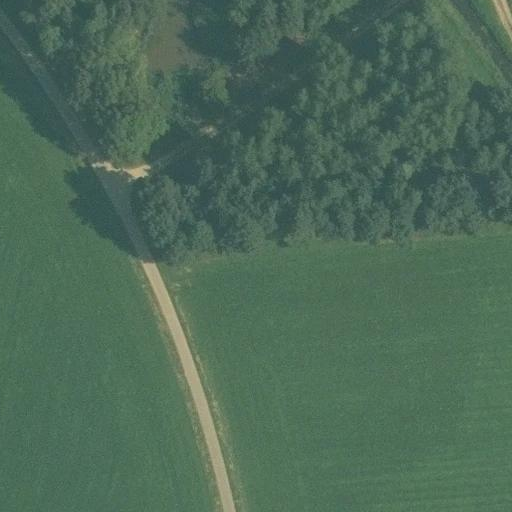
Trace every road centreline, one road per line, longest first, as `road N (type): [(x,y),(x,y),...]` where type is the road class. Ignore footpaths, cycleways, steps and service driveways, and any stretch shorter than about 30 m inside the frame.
road 1 (unclassified): [(229,511),(178,322),(115,184),(0,19)]
road 2 (track): [(381,0),(115,184)]
